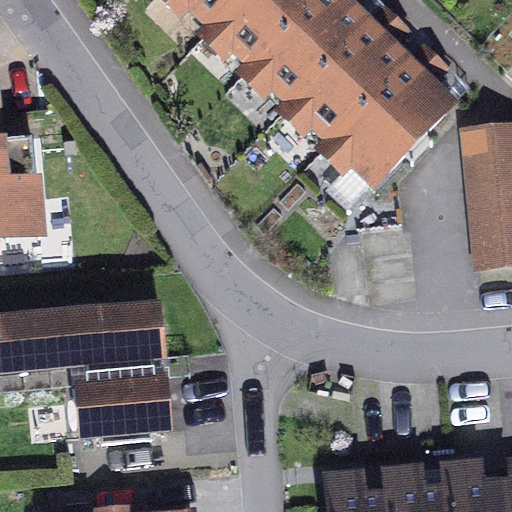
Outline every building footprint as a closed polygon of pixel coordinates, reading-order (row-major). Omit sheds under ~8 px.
[(178,0),(209,29),(237,0),(178,0)] [(237,0),(209,29),(251,69),(317,0),(237,0)] [(339,0),(317,0),(251,69),(293,110),(370,29),(339,0)] [(370,29),(293,110),(335,150),(412,69),(370,29)] [(412,69),(335,150),(376,190),(454,110),(412,69)] [(0,238),(9,235),(9,223),(41,221),(35,142),(1,145),(0,120),(0,238)] [(480,267),(511,264),(511,134),(470,138),(480,267)] [(161,312),(0,324),(0,376),(84,370),(86,390),(78,391),(82,443),(102,442),(103,448),(152,444),(152,436),(170,435),(161,312)] [(511,511),(510,491),(451,496),(452,511),(511,511)] [(452,511),(451,496),(391,501),(391,511),(452,511)] [(391,511),(391,501),(333,506),(333,511),(391,511)]
